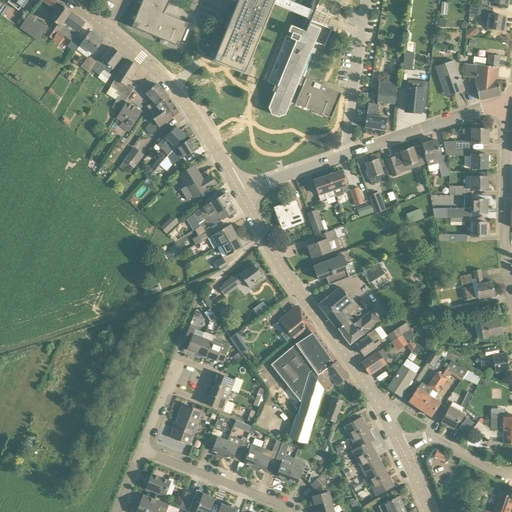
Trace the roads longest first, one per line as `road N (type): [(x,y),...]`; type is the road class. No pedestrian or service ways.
road 1 (unclassified): [(240,196),(477,109),(507,109)]
road 2 (secondary): [(68,0),(167,83),(240,196)]
road 3 (secondary): [(399,446),(262,239)]
road 4 (track): [(0,352),(214,278)]
road 5 (unclassified): [(511,300),(504,224),(507,109)]
road 6 (unclassified): [(291,511),(141,448)]
road 7 (unclassified): [(511,475),(434,439),(399,446)]
